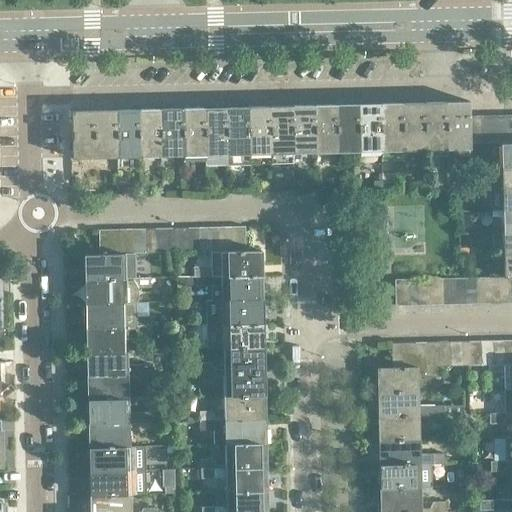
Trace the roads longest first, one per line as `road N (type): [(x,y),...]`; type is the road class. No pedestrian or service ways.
road 1 (residential): [(35,93),(441,84)]
road 2 (residential): [(308,321),(305,203),(36,214)]
road 3 (tertiary): [(456,16),(156,22)]
road 4 (tertiary): [(157,43),(440,35)]
road 5 (residential): [(39,511),(36,238)]
road 6 (residential): [(308,321),(511,319)]
road 7 (residential): [(310,511),(308,321)]
road 8 (tertiary): [(34,45),(157,43)]
road 9 (tertiary): [(156,22),(34,26)]
road 10 (residential): [(36,214),(35,93)]
